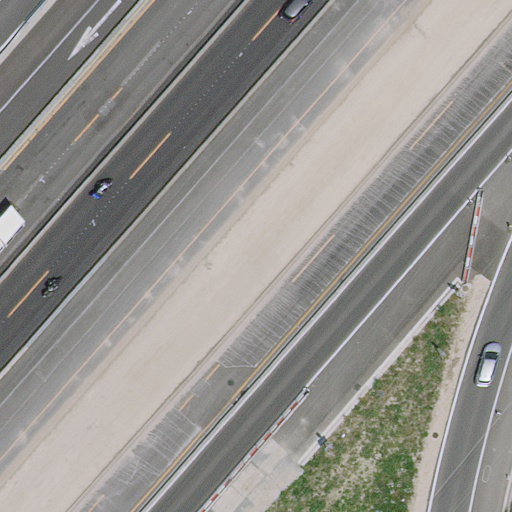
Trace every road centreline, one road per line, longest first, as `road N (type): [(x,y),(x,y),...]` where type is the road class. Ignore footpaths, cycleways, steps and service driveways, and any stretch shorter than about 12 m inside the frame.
road 1 (motorway): [(0,509),(447,0)]
road 2 (motorway): [(173,511),(511,137)]
road 3 (motorway): [(290,0),(0,328)]
road 4 (motorway): [(451,511),(511,307)]
road 5 (primary): [(105,0),(0,119)]
